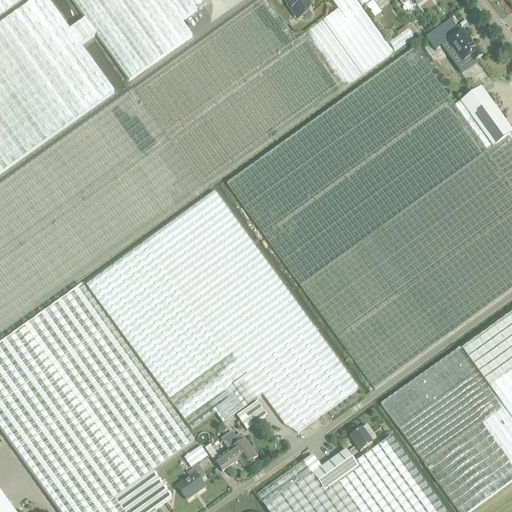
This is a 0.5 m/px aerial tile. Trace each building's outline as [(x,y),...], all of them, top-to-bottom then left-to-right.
[(80,46),(88,41),(78,27),(70,32),(47,0),(39,0),(0,27),(0,175),(114,94),(80,46)] [(0,0),(0,16),(22,0),(0,0)] [(297,41),(266,0),(261,0),(135,90),(134,90),(61,143),(0,186),(0,335),(171,212),(284,132),(392,54),(353,0),(334,0),(331,2),(338,12),(297,41)] [(70,0),(86,21),(78,27),(88,41),(95,35),(129,82),(207,26),(197,11),(213,0),(70,0)] [(298,21),(313,10),(305,0),(304,1),(303,0),(282,0),(287,7),(288,6),(298,21)] [(361,0),(358,3),(362,8),(373,0),(361,0)] [(388,0),(375,0),(366,7),(372,15),(374,18),(375,19),(375,18),(380,15),(381,14),(377,8),(388,0)] [(434,41),(429,44),(435,51),(446,43),(459,33),(450,20),(430,35),(434,41)] [(408,31),(389,45),(395,53),(414,39),(408,31)] [(463,31),(462,31),(459,33),(446,43),(451,50),(451,49),(461,63),(469,57),(473,62),(482,56),(478,50),(477,51),(472,44),(471,44),(462,32),(463,31)] [(511,134),(487,153),(454,107),(413,51),(227,185),(304,294),(374,390),(511,290),(511,134)] [(511,131),(481,88),(454,107),(487,153),(511,134),(511,131)] [(191,432),(215,415),(208,405),(248,376),(263,397),(285,427),(298,435),(359,391),(292,301),(214,193),(85,287),(137,358),(191,432)] [(82,289),(0,348),(0,430),(28,469),(59,511),(154,511),(171,500),(153,475),(194,446),(82,289)] [(470,511),(511,482),(511,311),(479,335),(381,406),(458,511),(470,511)] [(223,426),(245,409),(263,397),(248,376),(208,405),(215,415),(223,426)] [(267,418),(257,404),(237,418),(246,432),(267,418)] [(367,427),(362,431),(351,439),(360,452),(371,444),(370,443),(376,439),(367,427)] [(228,453),(214,463),(221,473),(238,460),(243,468),(245,466),(257,458),(245,442),(244,441),(240,435),(235,439),(232,434),(220,442),(228,453)] [(257,496),(257,497),(267,511),(443,511),(424,485),(391,439),(355,464),(359,469),(324,494),(302,464),(288,474),(272,486),(257,496)] [(201,448),(184,460),(191,470),(197,465),(207,458),(201,448)] [(313,457),(302,464),(324,494),(359,469),(355,464),(346,451),(321,469),(313,457)] [(177,488),(186,501),(198,492),(199,493),(205,489),(199,480),(205,476),(197,465),(191,470),(192,471),(187,474),(190,479),(177,488)] [(0,511),(14,511),(0,491),(0,511)]
